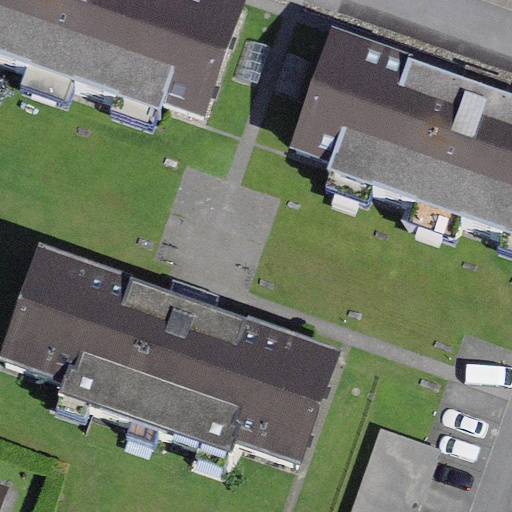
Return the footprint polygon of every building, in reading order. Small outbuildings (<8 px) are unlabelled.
[(256,0),(0,0),(0,56),(215,126),(256,0)] [(511,94),(343,35),(303,154),(511,224),(511,94)] [(344,350),(60,250),(23,355),(311,456),(344,350)] [(435,511),(456,452),(402,433),(374,511),(435,511)] [(0,511),(3,511),(13,483),(0,479),(0,511)]
